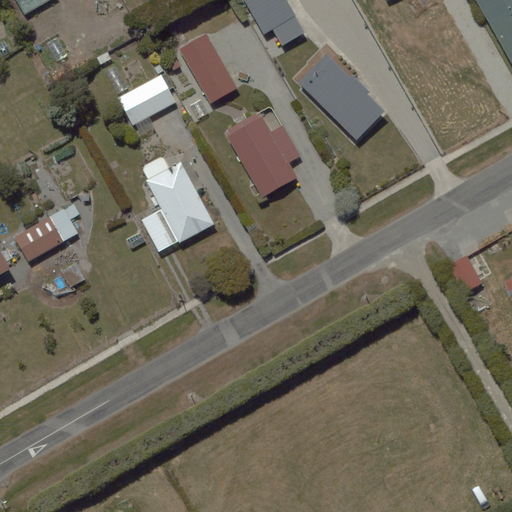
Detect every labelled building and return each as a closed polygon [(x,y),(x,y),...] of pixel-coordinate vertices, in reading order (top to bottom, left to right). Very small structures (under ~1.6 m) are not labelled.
[(13,0),(24,21),(59,3),(57,0),(13,0)] [(282,0),(242,0),(264,43),(296,26),(282,0)] [(511,0),(485,0),(477,4),(511,72),(511,0)] [(193,59),(166,76),(176,92),(202,76),(193,59)] [(328,61),(299,91),(358,149),(387,120),(328,61)] [(177,109),(161,80),(116,105),(132,134),(177,109)] [(303,162),(284,132),(271,140),(257,119),(223,140),(266,208),(300,187),(290,170),(303,162)] [(180,158),(141,178),(161,215),(141,226),(160,262),(219,230),(180,158)] [(13,243),(29,270),(81,239),(65,212),(13,243)] [(0,253),(0,292),(16,284),(0,253)] [(473,256),(445,270),(463,305),(491,291),(473,256)]
